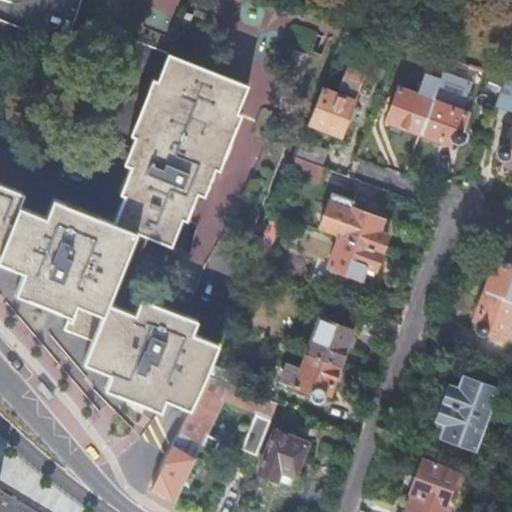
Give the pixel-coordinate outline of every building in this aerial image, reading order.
[(405,43),(400,54),(414,60),(416,57),(428,62),(432,52),(405,43)] [(0,252),(1,253),(0,257),(0,260),(25,270),(18,293),(71,314),(66,330),(93,341),(86,364),(112,373),(106,389),(164,410),(167,400),(193,410),(209,377),(222,344),(192,334),(198,321),(142,299),(135,315),(109,305),(136,233),(170,247),(181,220),(185,222),(195,197),(202,199),(213,172),(218,174),(241,118),(234,115),(246,88),(168,50),(129,160),(140,165),(120,219),(60,197),(53,215),(27,204),(31,192),(0,180),(0,252)] [(442,80),(421,133),(443,141),(445,135),(451,137),(452,141),(457,143),(464,141),(466,135),(464,131),(462,130),(468,114),(463,112),(474,83),(445,72),(442,80)] [(388,120),(421,133),(442,80),(427,74),(419,95),(401,88),(388,120)] [(511,79),(507,77),(495,107),(511,112),(511,79)] [(324,90),(311,124),(341,136),(362,85),(346,78),(338,95),(324,90)] [(511,131),(507,145),(503,147),(501,150),(500,152),(500,154),(501,156),(503,158),(507,159),(511,158),(511,131)] [(298,156),(324,166),(330,151),(304,141),(298,156)] [(320,181),(325,166),(324,166),(298,156),(295,162),(292,171),(320,181)] [(339,236),(382,251),(388,235),(378,231),(383,218),(351,207),(354,200),(332,192),(319,228),(339,236)] [(285,215),(275,212),(272,219),(282,223),(285,215)] [(282,223),(272,219),(270,225),(264,239),(263,242),(253,267),(262,271),(282,223)] [(375,268),(382,251),(339,236),(328,265),(338,269),(333,284),(355,292),(365,265),(375,268)] [(485,289),(511,299),(511,255),(507,253),(503,256),(501,261),(503,264),(499,271),(493,269),(485,289)] [(511,299),(485,289),(477,313),(483,315),(482,320),(478,322),(477,327),(477,329),(478,331),(480,333),(482,334),(484,335),(487,335),(489,334),(491,332),(506,338),(508,333),(511,335),(511,299)] [(320,319),(307,354),(340,366),(353,331),(361,309),(328,296),(320,319)] [(340,366),(307,354),(301,369),(288,364),(280,383),(310,394),(311,397),(313,398),(315,400),(318,400),(321,400),(323,397),(324,393),(324,390),(326,385),(332,388),(340,366)] [(193,410),(173,453),(155,491),(178,502),(197,459),(184,453),(190,439),(210,448),(215,437),(204,432),(219,400),(253,415),(237,449),(255,457),(278,406),(209,377),(193,410)] [(449,387),(444,403),(485,418),(496,389),(463,377),(458,390),(449,387)] [(485,418),(444,403),(438,420),(446,423),(441,436),(474,448),(485,418)] [(275,432),(259,474),(291,487),(308,445),(275,432)] [(423,459),(411,492),(412,492),(405,511),(409,511),(447,511),(450,506),(446,505),(453,485),(459,487),(464,474),(423,459)] [(0,511),(36,511),(0,490),(0,511)]
